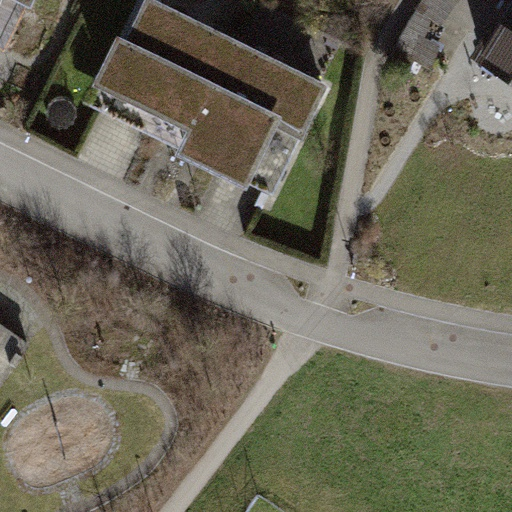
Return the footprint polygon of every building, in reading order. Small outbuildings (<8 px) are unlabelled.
[(42,0),(0,0),(0,22),(9,3),(36,15),(42,0)] [(420,0),(416,6),(394,49),(432,69),(447,16),(459,0),(420,0)] [(238,45),(150,1),(130,45),(122,41),(99,94),(195,137),(238,45)] [(511,3),(479,60),(511,79),(511,3)] [(333,91),(238,45),(195,137),(182,165),(254,198),(283,135),(307,149),(333,91)] [(0,312),(0,376),(6,381),(36,338),(0,312)]
